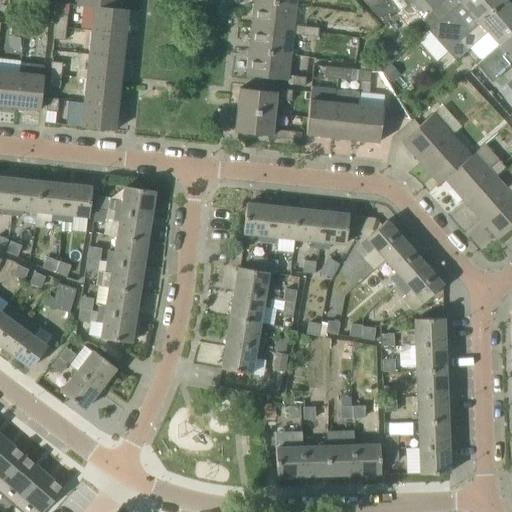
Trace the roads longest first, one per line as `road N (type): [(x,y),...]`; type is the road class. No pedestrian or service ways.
road 1 (residential): [(485,501),(235,510),(155,492),(120,471)]
road 2 (residential): [(196,170),(382,187),(481,291)]
road 3 (residential): [(120,471),(177,332),(196,170)]
road 4 (residential): [(485,501),(481,291)]
road 5 (residential): [(0,148),(196,170)]
road 6 (residential): [(120,471),(0,382)]
